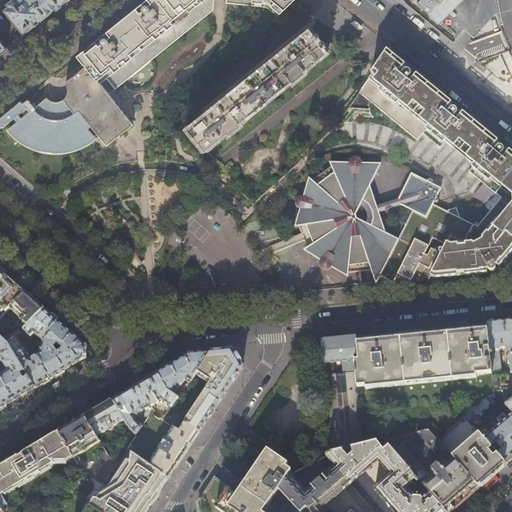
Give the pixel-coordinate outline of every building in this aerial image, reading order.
[(17,0),(16,1),(14,0),(12,0),(9,3),(11,6),(6,9),(7,11),(7,12),(13,20),(14,20),(22,30),(26,27),(28,31),(34,26),(41,20),(40,20),(56,7),(57,8),(61,4),(65,0),(17,0)] [(109,93),(213,9),(214,0),(150,0),(152,1),(149,4),(149,3),(147,2),(146,2),(144,3),(143,4),(142,5),(143,6),(144,8),(141,10),(138,6),(122,19),(107,30),(111,34),(108,36),(106,35),(103,36),(102,38),(102,39),(102,40),(103,41),(100,43),(97,39),(94,41),(84,49),(77,55),(86,66),(89,66),(109,93)] [(294,0),(227,0),(227,2),(262,5),(278,16),(294,1),(294,0)] [(186,127),(205,150),(328,52),(324,46),(326,45),(323,41),(321,43),(317,38),(319,37),(316,33),(314,34),(309,29),(186,127)] [(407,68),(388,52),(384,57),(391,63),(403,73),(407,68)] [(502,72),(504,57),(494,56),(492,70),(502,72)] [(414,83),(412,81),(413,80),(414,79),(414,77),(414,76),(413,74),(411,73),(409,73),(407,74),(405,75),(403,73),(391,63),(384,57),(376,68),(369,77),(359,92),(417,141),(423,134),(440,149),(446,143),(455,150),(456,148),(457,149),(469,134),(468,133),(471,130),(461,121),(460,120),(461,119),(461,118),(461,115),(460,113),(458,112),(456,112),(454,112),(453,114),(450,112),(436,101),(414,83)] [(109,93),(89,66),(86,66),(86,67),(75,75),(67,82),(68,84),(69,87),(69,88),(69,92),(69,94),(67,96),(66,98),(63,100),(60,101),(58,101),(54,101),(52,99),(48,97),(41,102),(30,111),(21,100),(0,116),(0,126),(2,126),(3,126),(4,125),(15,117),(18,120),(18,121),(20,123),(23,126),(26,129),(28,131),(32,133),(36,135),(39,136),(41,137),(45,138),(48,139),(52,140),(57,140),(60,140),(64,139),(68,139),(71,138),(74,137),(78,136),(81,134),(85,132),(88,130),(89,129),(93,127),(101,137),(107,146),(133,126),(134,125),(109,93)] [(454,106),(419,77),(414,83),(436,101),(450,112),(454,106)] [(500,144),(466,116),(461,121),(471,130),(483,139),(489,144),(495,149),(500,144)] [(28,131),(26,129),(23,126),(20,123),(18,121),(18,120),(7,129),(11,134),(14,137),(20,142),(31,148),(42,152),(49,153),(57,154),(62,154),(70,153),(74,152),(81,149),(90,145),(97,140),(89,129),(88,130),(85,132),(81,134),(78,136),(74,137),(71,138),(68,139),(64,139),(60,140),(57,140),(52,140),(48,139),(45,138),(41,137),(39,136),(36,135),(32,133),(28,131)] [(396,148),(350,124),(347,130),(344,136),(390,159),(396,148)] [(467,156),(479,142),(480,143),(483,139),(471,130),(468,133),(469,134),(457,149),(456,148),(455,150),(466,159),(468,157),(467,156)] [(511,173),(511,163),(506,158),(504,156),(505,154),(505,153),(505,150),(504,149),(502,148),(500,148),(499,149),(497,151),(495,149),(489,144),(483,139),(480,143),(479,142),(467,156),(468,157),(466,159),(475,167),(470,173),(495,194),(511,173)] [(355,216),(380,169),(362,163),(359,163),(359,162),(358,161),(357,160),(356,160),(355,160),(354,160),(352,162),(352,163),(347,162),(330,165),(313,179),(304,195),(304,199),(302,199),(300,200),(300,201),(300,203),(302,205),(301,209),(300,227),(303,234),(304,239),(308,249),(320,260),(324,262),(323,265),(323,266),(325,267),(326,267),(328,267),(330,266),(332,268),(349,274),(363,272),(372,271),(373,271),(380,275),(380,276),(381,276),(394,283),(398,275),(412,282),(414,277),(416,273),(428,279),(429,276),(450,237),(463,243),(473,225),(461,218),(459,217),(457,207),(447,211),(434,204),(435,203),(437,204),(439,203),(439,201),(438,199),(437,199),(441,189),(432,185),(432,184),(432,182),(431,180),(429,180),(428,181),(427,182),(412,174),(400,197),(405,199),(406,204),(404,208),(412,212),(398,240),(357,219),(357,217),(355,216)] [(511,173),(495,194),(485,206),(481,210),(473,225),(463,243),(450,237),(429,276),(432,279),(451,278),(481,274),(486,274),(486,271),(487,270),(490,272),(492,272),(493,271),(495,269),(496,267),(496,265),(497,265),(499,267),(502,264),(511,251),(511,173)] [(304,195),(313,179),(309,177),(304,195)] [(292,243),(304,239),(303,234),(290,238),(292,243)] [(262,254),(292,243),(290,238),(260,248),(262,254)] [(320,260),(308,249),(304,251),(320,260)] [(348,278),(349,274),(332,268),(348,278)] [(381,276),(380,276),(380,275),(373,271),(372,271),(376,285),(381,276)] [(5,279),(0,283),(0,318),(23,296),(15,289),(5,279)] [(25,293),(23,296),(0,318),(0,326),(8,319),(14,319),(25,330),(45,310),(35,302),(25,293)] [(53,317),(45,310),(25,330),(22,333),(20,334),(23,336),(24,337),(25,335),(28,337),(27,338),(30,340),(35,334),(45,342),(53,334),(51,332),(58,322),(53,317)] [(511,321),(507,322),(487,324),(492,369),(493,376),(511,373),(511,321)] [(85,359),(86,347),(84,344),(75,337),(58,322),(51,332),(53,334),(45,342),(43,347),(42,349),(41,351),(41,353),(41,354),(39,356),(46,368),(44,369),(50,380),(68,369),(85,359)] [(403,333),(356,337),(357,354),(358,361),(354,362),(356,382),(362,447),(377,443),(385,441),(428,430),(438,441),(465,417),(461,413),(490,397),(494,395),(494,394),(493,376),(492,369),(487,324),(471,326),(403,333)] [(10,345),(20,334),(22,333),(18,329),(6,341),(10,345)] [(23,336),(20,334),(10,345),(25,372),(29,378),(35,389),(41,385),(50,380),(44,369),(46,368),(39,356),(37,357),(33,359),(33,360),(29,359),(30,357),(25,350),(23,349),(20,344),(22,342),(20,339),(23,336)] [(25,372),(10,345),(6,341),(0,335),(0,357),(5,366),(6,365),(8,371),(10,371),(10,372),(0,377),(15,401),(25,395),(35,389),(29,378),(25,380),(22,374),(25,372)] [(353,355),(357,354),(356,337),(348,338),(331,340),(321,341),(323,360),(333,453),(343,451),(353,449),(362,447),(356,382),(354,362),(353,357),(353,355)] [(219,351),(210,352),(189,382),(187,384),(178,398),(168,411),(162,420),(180,432),(186,423),(199,432),(208,419),(223,396),(236,377),(242,368),(232,350),(229,350),(219,351)] [(167,368),(157,374),(166,390),(173,394),(184,379),(189,382),(210,352),(196,354),(190,354),(167,368)] [(503,393),(503,389),(506,388),(506,391),(509,390),(511,394),(511,373),(493,376),(494,394),(503,393)] [(157,374),(156,374),(138,385),(135,387),(112,401),(124,419),(129,427),(137,435),(143,427),(137,421),(135,417),(141,413),(143,415),(145,414),(146,416),(149,417),(151,414),(152,414),(154,411),(153,408),(156,407),(155,404),(159,402),(162,404),(163,401),(167,404),(164,408),(168,411),(178,398),(176,397),(173,394),(166,390),(157,374)] [(0,410),(2,409),(15,401),(0,377),(0,410)] [(186,383),(176,397),(178,398),(187,384),(186,383)] [(494,403),(490,397),(461,413),(465,417),(468,421),(475,415),(479,419),(485,413),(484,412),(494,403)] [(113,426),(124,419),(112,401),(99,409),(85,417),(97,436),(107,430),(108,430),(109,430),(110,430),(111,430),(112,430),(112,429),(113,426)] [(159,419),(152,414),(151,414),(149,417),(143,427),(137,435),(128,449),(169,478),(175,468),(192,443),(199,432),(186,423),(180,432),(162,420),(160,418),(159,419)] [(499,426),(494,421),(490,425),(495,430),(484,439),(506,464),(506,463),(511,458),(511,414),(508,418),(504,414),(498,419),(502,424),(499,426)] [(58,433),(74,458),(101,442),(97,436),(85,417),(74,424),(58,433)] [(452,457),(438,441),(428,430),(385,441),(391,447),(418,479),(419,481),(425,488),(428,492),(445,511),(449,511),(462,501),(478,487),(452,457)] [(66,463),(74,458),(58,433),(45,441),(4,466),(0,468),(0,492),(1,494),(1,493),(53,462),(53,460),(66,463)] [(479,434),(452,457),(478,487),(485,482),(494,474),(506,464),(484,439),(479,434)] [(386,452),(377,443),(362,447),(353,449),(357,454),(350,459),(343,451),(333,453),(326,457),(336,467),(350,484),(378,459),(391,473),(375,487),(374,490),(393,511),(445,511),(428,492),(421,498),(413,496),(405,487),(414,479),(416,481),(418,479),(391,447),(386,452)] [(277,487),(287,472),(291,468),(285,464),(287,460),(266,445),(233,493),(229,491),(231,488),(215,477),(198,502),(199,511),(264,511),(261,510),(277,487)] [(146,511),(157,495),(169,478),(128,449),(119,462),(104,485),(101,490),(98,490),(93,498),(94,502),(91,506),(99,511),(146,511)] [(107,462),(96,479),(104,485),(119,462),(111,456),(109,455),(106,451),(102,455),(107,462)] [(300,470),(302,475),(319,466),(316,462),(300,470)] [(323,511),(321,510),(350,484),(336,467),(306,493),(287,472),(277,487),(300,511),(303,511),(308,509),(310,511),(355,511),(353,509),(350,509),(346,511),(323,511)] [(422,491),(425,488),(419,481),(416,484),(422,491)] [(0,511),(10,511),(12,511),(1,493),(1,494),(0,492),(0,511)]
